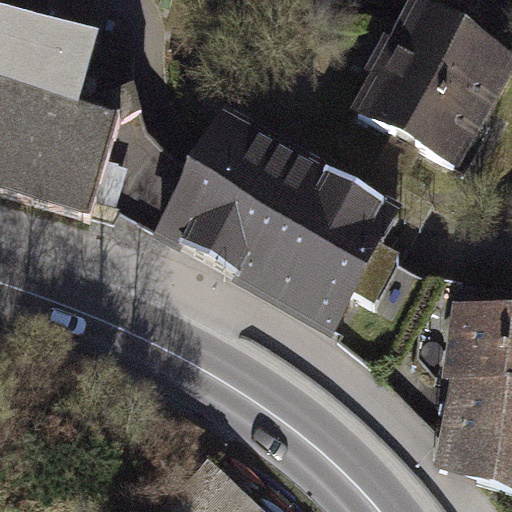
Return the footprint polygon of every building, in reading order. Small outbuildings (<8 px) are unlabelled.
[(511,73),(410,17),(351,123),(457,182),(511,84),(511,73)] [(95,43),(0,19),(0,196),(94,224),(122,124),(76,109),(95,43)] [(400,209),(224,117),(160,239),(335,331),(400,209)] [(511,315),(468,309),(443,468),(511,479),(511,315)] [(183,511),(265,511),(220,472),(183,511)]
